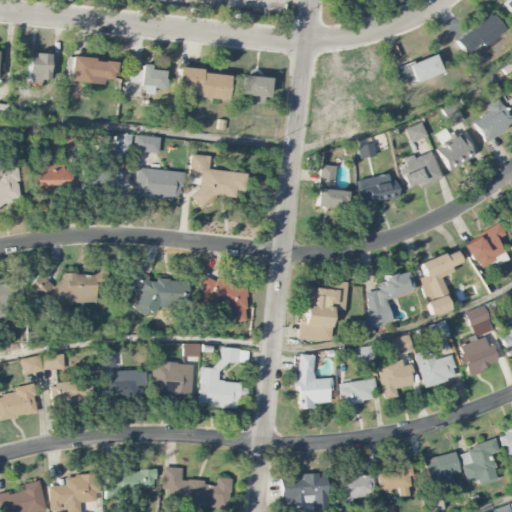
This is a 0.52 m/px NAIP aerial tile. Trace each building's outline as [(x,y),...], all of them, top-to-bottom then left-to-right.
[(511,0),(505,0),(501,4),(511,16),(511,0)] [(489,50),(506,37),(488,14),(453,40),(465,55),(482,42),(489,50)] [(27,81),(48,81),(49,55),(28,54),(27,81)] [(414,82),(440,72),(433,54),(405,66),(404,63),(393,68),(399,82),(412,77),(414,82)] [(114,61),(70,57),(68,81),(100,84),(100,79),(112,80),(114,61)] [(129,69),(128,81),(124,81),(123,96),(138,97),(138,91),(150,92),(150,88),(163,89),(164,71),(148,70),(149,65),(140,64),(139,70),(129,69)] [(225,100),(228,76),(200,73),(200,70),(177,67),(175,88),(196,91),(195,97),(225,100)] [(265,103),(266,77),(242,76),(241,102),(265,103)] [(488,113),(472,120),(482,141),(511,126),(499,98),(484,105),(488,113)] [(449,127),(461,121),(452,103),(440,109),(449,127)] [(403,128),(409,143),(425,136),(419,122),(403,128)] [(433,149),(447,171),(472,155),(458,133),(433,149)] [(130,134),(114,134),(113,158),(129,159),(130,134)] [(156,154),(158,138),(134,134),(132,150),(156,154)] [(373,155),(371,144),(351,147),(353,158),(373,155)] [(439,178),(428,152),(412,158),(411,156),(394,163),(405,188),(416,183),(417,188),(439,178)] [(207,170),(208,156),(189,154),(187,177),(196,177),(194,203),(213,205),(213,196),(234,198),(234,191),(243,191),(245,173),(207,170)] [(370,174),(368,161),(355,163),(357,176),(370,174)] [(51,164),(34,165),(36,197),(47,196),(47,190),(71,189),(70,166),(51,167),(51,164)] [(313,205),(343,210),(346,191),(331,189),(335,167),(320,164),(313,205)] [(0,208),(20,204),(16,181),(19,181),(17,166),(0,168),(0,208)] [(116,195),(120,173),(86,166),(82,188),(116,195)] [(131,196),(177,202),(180,173),(135,167),(131,196)] [(396,197),(391,173),(355,180),(360,204),(396,197)] [(503,235),(497,224),(460,244),(470,262),(475,259),(480,268),(493,262),(495,266),(506,260),(495,239),(503,235)] [(418,262),(422,277),(416,279),(424,300),(423,300),(429,316),(450,309),(439,277),(451,273),(449,266),(457,263),(453,250),(418,262)] [(184,282),(147,277),(147,275),(135,270),(134,270),(125,291),(134,295),(130,309),(143,315),(146,311),(154,314),(157,306),(168,307),(171,301),(181,302),(184,282)] [(362,294),(371,328),(391,323),(384,298),(413,290),(407,270),(382,276),(383,281),(376,283),(378,289),(362,294)] [(98,275),(58,273),(57,280),(30,279),(29,304),(97,307),(98,275)] [(220,322),(244,322),(246,283),(197,281),(196,304),(220,305),(220,322)] [(305,288),(303,319),(297,319),(295,339),(328,341),(330,309),(343,310),(345,282),(335,282),(334,290),(305,288)] [(490,331),(483,306),(464,312),(471,337),(490,331)] [(429,341),(447,336),(443,321),(424,326),(429,341)] [(504,356),(511,353),(511,321),(496,325),(504,356)] [(387,339),(391,355),(411,351),(407,334),(387,339)] [(456,347),(467,375),(495,364),(484,336),(456,347)] [(198,344),(181,344),(181,357),(197,357),(198,344)] [(99,367),(113,367),(112,346),(99,346),(99,367)] [(353,348),(355,362),(371,360),(370,346),(353,348)] [(238,348),(219,347),(218,363),(237,364),(238,348)] [(422,387),(455,378),(448,355),(433,360),(430,349),(413,354),(422,387)] [(41,355),(41,370),(62,369),(62,354),(41,355)] [(18,360),(22,375),(41,371),(37,355),(18,360)] [(297,409),(312,409),(312,403),(330,403),(329,378),(312,379),(311,355),(297,355),(298,380),(292,380),(293,391),(297,390),(297,409)] [(375,364),(381,400),(396,397),(394,388),(412,385),(409,365),(401,366),(400,360),(375,364)] [(151,362),(149,398),(190,399),(190,364),(151,362)] [(235,408),(236,396),(245,397),(246,385),(217,383),(218,368),(198,367),(196,405),(235,408)] [(107,371),(107,399),(136,399),(136,386),(144,386),(144,371),(107,371)] [(374,400),(370,378),(335,384),(339,406),(374,400)] [(52,380),(51,400),(89,402),(91,382),(52,380)] [(0,395),(0,419),(34,414),(30,384),(12,387),(13,394),(0,395)] [(511,428),(496,434),(506,465),(511,462),(511,428)] [(496,481),(489,454),(496,452),(493,440),(456,451),(466,484),(476,481),(478,486),(496,481)] [(458,472),(453,452),(422,460),(429,487),(452,481),(450,474),(458,472)] [(229,479),(215,478),(214,486),(202,485),(203,481),(179,479),(180,468),(161,467),(159,503),(227,507),(229,479)] [(398,497),(411,496),(407,467),(376,471),(378,491),(397,488),(398,497)] [(153,489),(152,470),(118,471),(118,490),(153,489)] [(348,499),(373,495),(369,472),(337,477),(342,505),(349,504),(348,499)] [(47,511),(78,511),(78,502),(94,502),(94,493),(97,493),(96,475),(63,476),(63,486),(47,486),(47,511)] [(280,505),(302,504),(303,511),(326,510),(325,475),(279,477),(280,505)] [(19,484),(20,491),(0,493),(0,511),(43,511),(39,481),(19,484)] [(511,511),(511,503),(489,510),(489,511),(511,511)]
